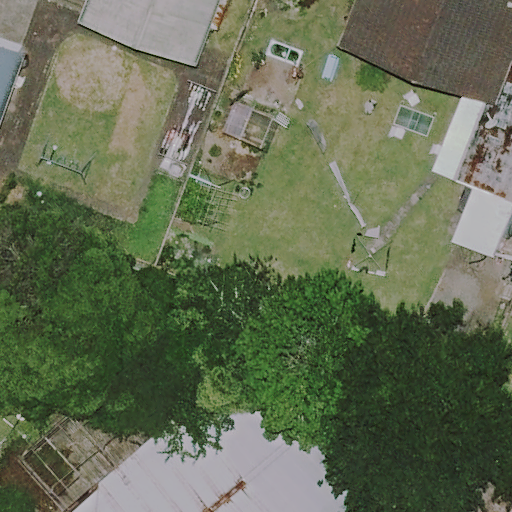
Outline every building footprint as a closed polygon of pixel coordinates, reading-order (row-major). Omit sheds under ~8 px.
[(90,0),(80,27),(200,74),(228,0),(90,0)] [(511,0),(360,0),(344,40),(489,98),(511,41),(511,0)] [(0,46),(0,99),(16,52),(0,46)] [(335,511),(348,501),(230,365),(59,511),(335,511)] [(511,511),(511,445),(511,446),(465,511),(511,511)]
